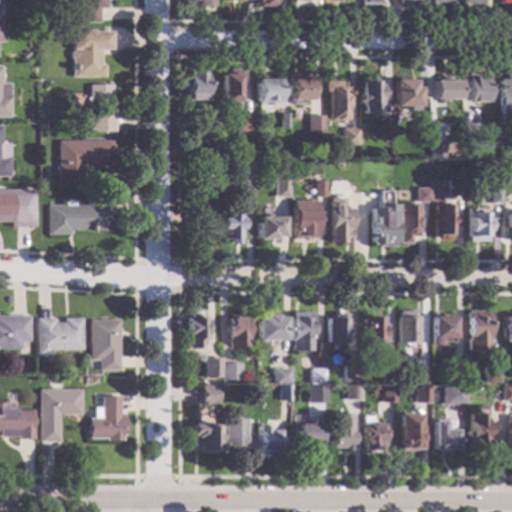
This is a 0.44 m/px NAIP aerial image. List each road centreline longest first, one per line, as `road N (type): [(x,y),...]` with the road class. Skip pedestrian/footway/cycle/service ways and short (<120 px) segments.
road 1 (residential): [(511,278),(0,270)]
road 2 (residential): [(159,511),(154,0)]
road 3 (secondary): [(0,501),(511,501)]
road 4 (residential): [(511,40),(154,40)]
